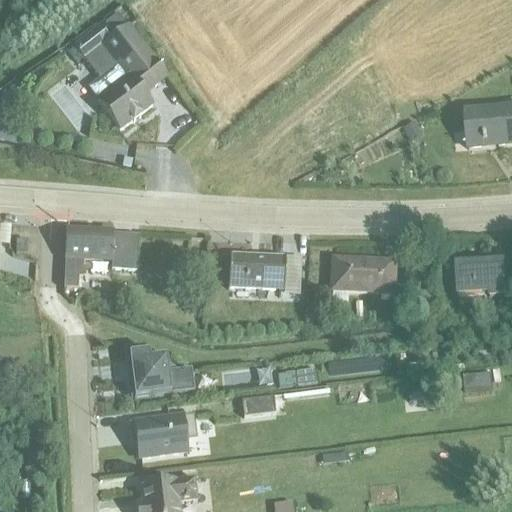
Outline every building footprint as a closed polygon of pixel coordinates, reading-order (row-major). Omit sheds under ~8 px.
[(117,17),(74,51),(99,83),(87,91),(100,110),(100,113),(104,118),(107,119),(119,134),(130,125),(132,124),(133,125),(140,119),(139,118),(153,108),(145,97),(167,81),(152,61),(153,60),(150,56),(147,52),(147,51),(130,28),(129,26),(126,28),(120,21),(117,17)] [(4,92),(0,107),(0,113),(13,116),(18,96),(4,92)] [(511,109),(466,114),(469,153),(511,149),(511,109)] [(0,116),(0,141),(15,145),(17,137),(8,134),(12,120),(0,116)] [(414,124),(403,129),(410,143),(421,137),(414,124)] [(0,247),(8,248),(10,229),(0,228),(0,247)] [(66,234),(64,293),(78,294),(78,283),(83,282),(83,266),(112,267),(112,259),(113,237),(66,234)] [(138,238),(113,237),(112,259),(136,260),(138,238)] [(229,258),(228,294),(284,296),(285,261),(284,261),(284,262),(231,260),(231,258),(229,258)] [(136,260),(112,259),(112,267),(112,273),(136,274),(136,260)] [(284,296),(283,301),(300,301),(301,262),(285,261),(284,296)] [(332,264),(331,298),(396,301),(397,267),(332,264)] [(505,266),(457,269),(459,301),(489,300),(491,310),(507,308),(507,306),(511,305),(511,275),(505,277),(505,266)] [(436,294),(418,294),(418,319),(437,318),(436,294)] [(128,351),(124,351),(129,387),(132,387),(134,402),(193,393),(191,371),(168,374),(166,360),(150,362),(149,355),(129,356),(128,351)] [(316,373),(276,378),(278,393),(318,387),(316,373)] [(492,376),(459,379),(461,401),(494,398),(492,376)] [(282,399),(273,400),(276,416),(284,415),(282,399)] [(273,400),(241,405),(244,421),(276,416),(273,400)] [(193,419),(128,427),(131,448),(137,447),(138,462),(188,456),(187,444),(196,443),(193,419)] [(37,449),(26,451),(31,472),(41,470),(37,449)] [(344,457),(321,459),(322,467),(345,465),(344,457)] [(136,511),(178,511),(178,507),(196,505),(194,482),(140,489),(142,507),(136,508),(136,511)]
